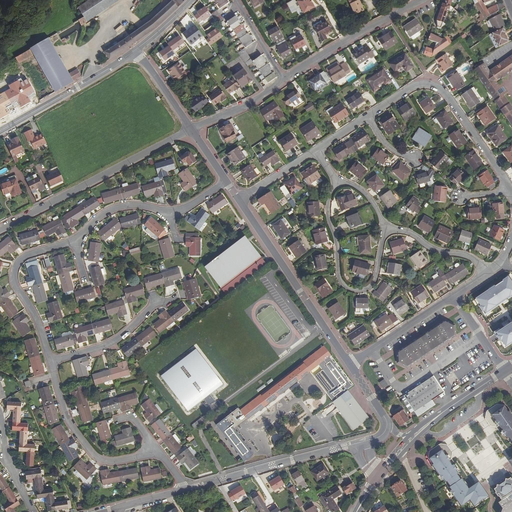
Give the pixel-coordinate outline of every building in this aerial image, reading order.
[(88,0),(88,1),(78,8),(84,17),(86,21),(118,0),(88,0)] [(104,52),(109,60),(136,42),(156,28),(178,8),(183,2),(181,0),(170,0),(171,1),(151,21),(133,33),(104,52)] [(226,0),(220,0),(216,3),(219,9),(228,2),(226,0)] [(294,0),(286,3),(290,14),(298,11),(294,0)] [(309,1),(309,0),(298,0),(296,2),(302,13),(314,7),(311,3),(310,3),(309,1)] [(357,0),(347,0),(355,15),(364,11),(359,1),(358,2),(357,0)] [(504,8),(502,0),(497,5),(486,10),(483,4),(481,0),(480,1),(478,3),(475,5),(479,12),(481,14),(484,20),(504,8)] [(199,1),(192,6),(201,17),(207,12),(199,1)] [(444,4),(442,3),(436,21),(437,28),(441,28),(445,25),(443,23),(447,12),(448,13),(450,6),(444,4)] [(162,4),(154,11),(157,13),(164,6),(162,4)] [(479,12),(475,5),(470,8),(474,15),(479,12)] [(216,11),(210,15),(216,22),(220,28),(225,24),(225,23),(216,11)] [(484,20),(481,14),(475,18),(479,23),(484,20)] [(502,27),(505,26),(499,14),(489,19),(494,31),(502,27)] [(184,17),(174,28),(177,32),(185,39),(188,44),(188,45),(191,50),(196,46),(195,48),(199,45),(195,42),(197,40),(202,36),(190,18),(186,15),(184,17)] [(227,22),(230,26),(239,20),(236,16),(227,22)] [(86,21),(84,17),(78,20),(81,26),(87,23),(86,21)] [(409,37),(410,37),(418,31),(422,29),(415,19),(403,28),(409,37)] [(239,20),(230,26),(233,31),(242,25),(239,20)] [(321,23),(314,27),(321,40),(325,38),(324,35),(331,31),(326,21),(321,23)] [(206,23),(200,28),(203,32),(209,27),(206,23)] [(242,25),(233,31),(236,35),(245,29),(242,25)] [(276,42),(277,44),(285,40),(279,29),(277,26),(268,31),(275,42),(276,42)] [(212,44),(222,36),(216,27),(205,35),(212,44)] [(494,31),(491,32),(498,46),(508,42),(504,33),(505,33),(502,27),(494,31)] [(245,29),(236,35),(239,39),(248,33),(245,29)] [(248,33),(239,39),(242,44),(251,38),(248,33)] [(390,33),(378,40),(385,50),(397,43),(390,33)] [(452,43),(447,36),(443,40),(431,34),(428,40),(436,43),(434,50),(432,57),(452,43)] [(293,50),(296,48),(299,47),(300,48),(305,45),(300,36),(289,42),(293,50)] [(34,55),(55,92),(73,82),(69,74),(48,38),(31,49),(34,55)] [(251,38),(242,44),(245,48),(254,42),(251,38)] [(284,58),(292,54),(285,40),(277,44),(278,47),(277,47),(284,58)] [(162,42),(153,50),(165,62),(173,53),(162,42)] [(370,59),(374,57),(368,46),(364,49),(364,48),(353,54),(359,64),(369,58),(370,59)] [(434,50),(426,47),(423,55),(432,57),(434,50)] [(31,49),(16,58),(19,64),(34,55),(31,49)] [(247,66),(253,62),(244,49),(238,53),(247,66)] [(404,54),(389,64),(394,72),(402,67),(406,72),(413,67),(404,54)] [(445,55),(437,60),(441,67),(439,68),(442,73),(453,66),(445,55)] [(492,98),(505,117),(511,125),(511,107),(503,96),(508,93),(501,85),(499,87),(496,83),(511,71),(511,55),(488,72),(485,67),(475,74),(479,80),(487,90),(492,98)] [(253,62),(256,66),(264,60),(261,56),(253,62)] [(256,66),(259,70),(267,64),(264,60),(256,66)] [(179,62),(168,70),(175,80),(176,80),(178,83),(188,77),(185,73),(186,72),(179,62)] [(327,70),(334,82),(346,75),(345,75),(350,72),(344,63),(340,66),(339,65),(331,69),(331,68),(327,70)] [(267,64),(259,70),(261,74),(270,68),(267,64)] [(475,74),(485,67),(483,64),(473,70),(475,74)] [(270,68),(261,74),(262,75),(264,78),(265,79),(273,73),(270,68)] [(69,74),(73,82),(82,76),(78,69),(69,74)] [(238,73),(233,77),(237,83),(240,86),(241,87),(248,82),(249,83),(251,82),(251,80),(244,69),(238,73)] [(383,71),(367,81),(374,91),(378,88),(376,86),(384,81),(385,83),(389,81),(383,71)] [(456,72),(447,78),(453,88),(454,87),(457,90),(465,85),(456,72)] [(273,73),(265,79),(268,84),(277,78),(273,73)] [(319,75),(309,82),(315,90),(325,84),(319,75)] [(238,87),(239,87),(236,83),(233,79),(223,86),(229,94),(234,90),(235,91),(239,88),(238,87)] [(475,95),(478,93),(473,87),(462,95),(471,108),(480,102),(475,95)] [(226,96),(220,89),(209,97),(214,105),(220,100),(222,102),(226,98),(225,97),(226,96)] [(295,90),(283,98),(288,105),(300,98),(295,90)] [(358,93),(346,100),(352,109),(364,101),(358,93)] [(202,108),(209,103),(203,95),(200,97),(199,97),(189,104),(195,111),(198,109),(201,107),(202,108)] [(428,98),(420,103),(426,113),(435,108),(428,98)] [(274,102),(260,111),(266,121),(273,116),(276,120),(283,116),(274,102)] [(408,103),(397,111),(405,121),(415,114),(408,103)] [(340,105),(329,112),(335,123),(347,115),(340,105)] [(487,107),(477,114),(485,126),(495,120),(487,107)] [(445,111),(436,117),(444,129),(453,122),(445,111)] [(390,114),(380,121),(385,128),(384,129),(389,135),(399,129),(390,114)] [(312,122),(300,130),(307,141),(319,133),(312,122)] [(229,125),(218,130),(220,134),(222,134),(226,142),(236,137),(229,125)] [(498,127),(488,134),(496,146),(507,139),(498,127)] [(34,149),(46,143),(41,133),(37,135),(37,136),(34,137),(33,136),(30,129),(23,132),(28,141),(30,141),(34,149)] [(419,129),(412,139),(424,147),(431,136),(419,129)] [(458,130),(449,136),(458,149),(466,143),(461,135),(461,134),(458,130)] [(364,131),(352,139),(358,147),(370,140),(364,131)] [(291,134),(280,141),(286,151),(297,144),(291,134)] [(7,147),(12,157),(24,152),(18,139),(12,142),(13,144),(7,147)] [(347,143),(344,144),(333,151),(339,160),(349,153),(350,154),(353,152),(347,143)] [(511,145),(503,152),(511,163),(511,162),(511,145)] [(238,147),(227,154),(230,159),(231,158),(235,165),(245,158),(238,147)] [(189,150),(179,156),(186,168),(196,161),(189,150)] [(378,150),(372,158),(382,164),(388,156),(378,150)] [(273,151),(259,160),(264,167),(270,163),(272,166),(279,161),(273,151)] [(440,152),(431,164),(439,170),(448,158),(440,152)] [(473,152),(465,157),(474,170),(482,164),(473,152)] [(155,164),(158,178),(167,176),(165,172),(175,169),(172,159),(155,164)] [(356,163),(349,171),(354,175),(355,174),(361,179),(367,171),(356,163)] [(401,163),(392,171),(402,181),(410,172),(401,163)] [(249,164),(240,171),(248,182),(257,176),(249,164)] [(313,165),(301,173),(309,185),(321,177),(313,165)] [(197,184),(187,169),(179,174),(184,182),(180,185),(185,192),(197,184)] [(458,169),(449,179),(454,184),(456,182),(459,184),(466,176),(458,169)] [(437,175),(429,170),(427,172),(426,172),(415,175),(418,185),(430,181),(429,178),(430,178),(432,176),(435,178),(437,175)] [(50,186),(54,184),(53,184),(56,183),(56,184),(63,180),(59,171),(49,175),(45,177),(50,186)] [(487,171),(478,177),(484,185),(485,185),(487,188),(494,183),(492,180),(493,179),(487,171)] [(376,175),(367,182),(375,192),(384,186),(376,175)] [(39,176),(27,182),(31,192),(39,188),(40,191),(45,190),(39,176)] [(295,177),(284,185),(291,195),(302,188),(295,177)] [(16,180),(1,185),(5,195),(11,193),(12,197),(21,193),(16,180)] [(163,195),(159,182),(142,187),(145,196),(155,193),(156,198),(163,195)] [(140,193),(137,183),(119,189),(122,199),(140,193)] [(447,188),(435,187),(434,201),(445,202),(446,193),(447,193),(447,188)] [(122,199),(119,189),(102,194),(105,204),(122,199)] [(389,191),(381,198),(388,208),(396,202),(389,191)] [(271,192),(258,200),(261,205),(265,204),(271,213),(281,207),(271,192)] [(353,194),(337,200),(341,211),(357,205),(353,194)] [(206,205),(212,213),(227,203),(221,195),(206,205)] [(414,212),(418,214),(422,208),(419,206),(420,204),(417,202),(418,201),(415,199),(416,198),(413,196),(412,197),(404,207),(413,213),(414,212)] [(79,207),(84,215),(100,205),(94,197),(79,207)] [(318,202),(308,202),(308,217),(320,216),(318,202)] [(503,204),(493,204),(493,215),(504,214),(503,204)] [(84,215),(79,207),(63,216),(65,218),(61,220),(67,229),(70,227),(71,229),(78,224),(76,220),(84,215)] [(480,207),(467,209),(468,219),(481,218),(480,207)] [(185,220),(198,230),(209,215),(201,209),(195,217),(192,215),(190,218),(187,216),(185,220)] [(137,214),(119,219),(122,229),(140,224),(137,214)] [(359,214),(347,217),(351,229),(361,226),(358,217),(360,217),(359,214)] [(150,217),(144,225),(147,228),(155,235),(158,237),(164,230),(150,217)] [(424,217),(418,226),(422,229),(423,228),(429,231),(434,223),(424,217)] [(65,231),(58,219),(43,227),(47,236),(56,231),(58,235),(65,231)] [(281,220),(272,226),(282,239),(290,233),(281,220)] [(112,221),(97,233),(104,241),(105,240),(118,229),(112,221)] [(453,232),(440,226),(435,237),(448,244),(453,232)] [(504,230),(495,226),(490,236),(499,240),(504,230)] [(145,231),(153,238),(155,235),(147,228),(145,231)] [(324,228),(313,231),(316,244),(327,241),(324,228)] [(22,245),(40,239),(36,230),(19,236),(22,245)] [(473,234),(462,231),(459,241),(470,244),(473,234)] [(225,295),(266,263),(245,236),(204,267),(225,295)] [(369,236),(358,237),(360,254),(371,253),(369,236)] [(9,237),(0,244),(0,256),(0,257),(8,250),(11,253),(17,248),(9,237)] [(159,241),(164,259),(174,256),(169,238),(159,241)] [(200,238),(186,238),(186,246),(190,246),(190,256),(199,256),(200,238)] [(403,240),(390,243),(393,253),(406,250),(403,240)] [(491,245),(478,240),(474,249),(487,255),(491,245)] [(299,241),(289,247),(297,258),(306,252),(299,241)] [(91,243),(88,261),(98,262),(100,244),(91,243)] [(419,251),(411,257),(419,268),(427,262),(419,251)] [(53,257),(59,275),(68,272),(72,271),(70,263),(66,264),(63,255),(53,257)] [(325,255),(314,256),(316,271),(327,269),(325,255)] [(32,286),(40,284),(39,280),(40,279),(37,266),(38,265),(37,261),(28,264),(25,264),(27,269),(27,268),(30,278),(26,279),(28,287),(32,286)] [(369,265),(354,261),(352,272),(367,276),(369,265)] [(401,265),(389,263),(388,274),(399,276),(401,265)] [(463,264),(459,266),(460,267),(457,269),(456,268),(445,276),(446,278),(450,283),(452,281),(454,283),(469,273),(463,264)] [(98,286),(104,284),(99,266),(90,269),(95,287),(98,286)] [(179,269),(161,274),(164,284),(165,288),(173,285),(172,281),(182,278),(179,269)] [(443,280),(446,278),(445,276),(441,270),(437,272),(440,276),(429,283),(435,292),(446,285),(443,280)] [(74,290),(68,272),(59,275),(64,293),(74,290)] [(144,279),(147,289),(164,284),(161,274),(144,279)] [(324,279),(315,285),(320,292),(320,293),(323,298),(332,291),(324,279)] [(192,280),(183,282),(188,300),(189,300),(192,299),(201,296),(199,290),(196,291),(192,280)] [(384,282),(374,295),(383,302),(393,288),(384,282)] [(37,303),(47,301),(42,283),(40,284),(32,286),(37,303)] [(497,308),(498,309),(511,300),(511,297),(508,292),(511,290),(507,284),(502,287),(501,285),(480,299),(480,298),(477,300),(480,304),(487,312),(486,313),(489,317),(492,315),(490,313),(497,308)] [(142,285),(124,290),(126,296),(128,303),(136,301),(134,297),(144,294),(142,285)] [(421,286),(412,292),(415,296),(414,297),(418,303),(422,300),(422,299),(428,295),(421,286)] [(0,303),(7,298),(11,296),(6,289),(3,292),(0,287),(0,303)] [(95,297),(92,288),(74,293),(77,302),(87,299),(88,303),(94,301),(93,298),(95,297)] [(105,306),(108,315),(118,312),(119,316),(127,314),(124,304),(128,303),(126,296),(122,297),(123,301),(105,306)] [(363,299),(360,299),(356,299),(356,302),(353,302),(353,307),(356,307),(356,313),(360,313),(360,308),(368,308),(368,297),(363,297),(363,299)] [(18,313),(7,298),(0,303),(0,304),(10,319),(18,313)] [(403,299),(393,306),(399,315),(409,309),(403,299)] [(46,314),(49,323),(62,319),(57,301),(48,304),(50,313),(46,314)] [(338,302),(329,308),(336,320),(345,313),(338,302)] [(168,314),(174,321),(188,310),(182,303),(168,314)] [(165,310),(165,311),(158,316),(161,319),(153,325),(159,333),(174,321),(168,314),(165,310)] [(24,314),(12,322),(22,337),(30,332),(25,324),(28,321),(24,314)] [(386,314),(375,322),(381,331),(393,324),(386,314)] [(112,329),(109,319),(92,324),(94,334),(112,329)] [(446,321),(397,352),(398,363),(407,368),(454,337),(454,325),(446,321)] [(511,321),(495,333),(505,348),(511,343),(511,321)] [(94,334),(92,324),(74,330),(78,343),(86,341),(85,337),(94,334)] [(363,325),(348,335),(354,345),(370,335),(363,325)] [(135,338),(141,346),(156,335),(150,327),(135,338)] [(65,337),(54,340),(56,350),(74,344),(70,332),(64,334),(65,337)] [(25,341),(30,359),(39,356),(34,338),(25,341)] [(141,346),(135,338),(121,349),(127,357),(141,346)] [(324,347),(240,410),(247,419),(331,355),(324,347)] [(214,396),(228,386),(217,370),(213,372),(196,349),(159,375),(185,412),(203,399),(207,405),(216,399),(214,396)] [(44,373),(39,356),(30,359),(35,376),(44,373)] [(86,357),(73,361),(78,378),(88,375),(85,366),(89,365),(86,357)] [(119,367),(109,370),(112,380),(130,375),(126,361),(118,363),(119,367)] [(93,378),(95,385),(112,380),(109,370),(92,375),(93,378)] [(433,376),(404,396),(418,417),(435,405),(432,400),(444,392),(433,376)] [(384,380),(379,383),(383,388),(388,385),(384,380)] [(75,396),(78,405),(87,402),(83,389),(86,388),(85,384),(68,389),(71,397),(75,396)] [(38,389),(44,407),(53,404),(48,387),(38,389)] [(368,418),(348,391),(340,397),(361,424),(368,418)] [(121,408),(122,412),(130,410),(129,405),(138,403),(136,393),(118,398),(121,408)] [(118,398),(100,404),(103,413),(121,408),(118,398)] [(149,399),(141,405),(147,413),(144,416),(149,422),(160,414),(149,399)] [(13,410),(21,411),(21,403),(7,402),(6,410),(13,410)] [(92,420),(87,402),(78,405),(83,423),(92,420)] [(496,427),(498,426),(497,425),(492,424),(487,418),(488,413),(498,406),(503,407),(506,412),(508,411),(504,405),(497,403),(486,412),(484,418),(490,426),(494,427),(496,427)] [(44,407),(49,425),(59,422),(53,404),(44,407)] [(511,416),(508,411),(506,412),(503,407),(498,406),(488,413),(487,418),(492,424),(497,425),(498,426),(499,425),(502,430),(501,431),(505,436),(506,435),(508,438),(509,437),(511,441),(511,442),(511,443),(511,457),(509,460),(511,464),(511,416)] [(21,411),(13,410),(12,423),(20,423),(20,420),(21,411)] [(240,410),(228,420),(234,429),(247,419),(240,410)] [(403,410),(394,416),(400,426),(410,419),(403,410)] [(192,425),(195,429),(206,421),(202,417),(192,425)] [(253,454),(234,429),(228,420),(226,417),(216,425),(244,461),(253,454)] [(170,434),(159,419),(151,425),(163,440),(170,434)] [(105,420),(96,423),(101,441),(111,438),(105,420)] [(12,431),(19,431),(27,432),(28,423),(20,423),(12,423),(12,431)] [(61,446),(69,441),(60,425),(52,430),(61,446)] [(123,434),(114,437),(115,441),(112,442),(113,446),(116,445),(117,446),(135,441),(131,427),(122,430),(123,434)] [(27,441),(27,432),(19,431),(19,444),(27,444),(27,441)] [(170,434),(163,440),(173,454),(181,448),(176,442),(172,437),(170,434)] [(77,446),(73,439),(69,441),(61,446),(70,462),(78,457),(73,448),(77,446)] [(449,458),(452,456),(452,452),(447,445),(440,443),(429,451),(428,459),(429,460),(432,464),(434,463),(430,458),(432,453),(440,447),(446,447),(450,453),(448,456),(449,458)] [(27,444),(19,444),(18,452),(26,452),(34,453),(35,445),(27,444)] [(432,464),(442,479),(443,479),(445,481),(446,481),(450,486),(449,487),(451,490),(450,491),(461,506),(470,499),(474,505),(488,496),(484,490),(484,489),(484,488),(483,487),(482,487),(478,482),(468,488),(461,478),(460,479),(456,474),(457,473),(456,470),(457,469),(453,464),(452,465),(448,459),(449,458),(448,456),(450,453),(446,447),(440,447),(432,453),(430,458),(434,463),(432,464)] [(187,449),(176,457),(181,464),(185,461),(190,469),(198,463),(187,449)] [(33,466),(34,453),(26,452),(26,466),(33,466)] [(80,460),(73,467),(86,480),(96,469),(90,464),(87,467),(80,460)] [(323,464),(311,471),(317,481),(329,473),(323,464)] [(149,466),(141,468),(143,482),(161,478),(160,469),(149,471),(149,466)] [(34,479),(41,477),(40,467),(27,469),(28,472),(25,472),(26,480),(34,479)] [(139,478),(137,468),(119,472),(121,481),(139,478)] [(121,481),(119,472),(109,474),(108,469),(100,471),(102,485),(121,481)] [(298,471),(292,475),(298,484),(304,480),(298,471)] [(338,472),(333,474),(338,482),(346,494),(356,488),(352,483),(350,480),(343,484),(342,482),(343,481),(338,472)] [(278,475),(267,482),(272,491),(284,484),(278,475)] [(1,476),(0,476),(0,487),(2,491),(9,487),(1,476)] [(43,487),(41,477),(34,479),(35,491),(43,490),(43,487)] [(497,489),(496,488),(493,489),(501,501),(498,503),(502,509),(503,509),(502,511),(511,511),(511,480),(510,478),(507,480),(508,481),(507,482),(505,481),(499,486),(499,488),(497,489)] [(400,482),(392,488),(397,497),(406,491),(400,482)] [(337,486),(322,496),(328,506),(331,511),(334,511),(339,509),(333,500),(341,494),(337,486)] [(9,487),(2,491),(9,502),(16,498),(9,487)] [(236,487),(229,491),(241,511),(243,511),(249,509),(236,487)] [(36,499),(45,498),(53,497),(53,496),(52,489),(43,490),(35,491),(36,499)] [(303,505),(297,495),(293,498),(299,508),(303,505)] [(260,511),(271,511),(272,511),(271,511),(268,511),(265,506),(259,496),(253,500),(260,511)] [(319,498),(325,508),(328,506),(322,496),(319,498)] [(47,511),(55,511),(54,503),(53,497),(45,498),(47,511)] [(6,511),(8,511),(14,509),(20,504),(16,498),(9,502),(2,506),(6,511)] [(54,503),(55,511),(68,509),(68,508),(71,508),(70,500),(56,503),(54,503)]
